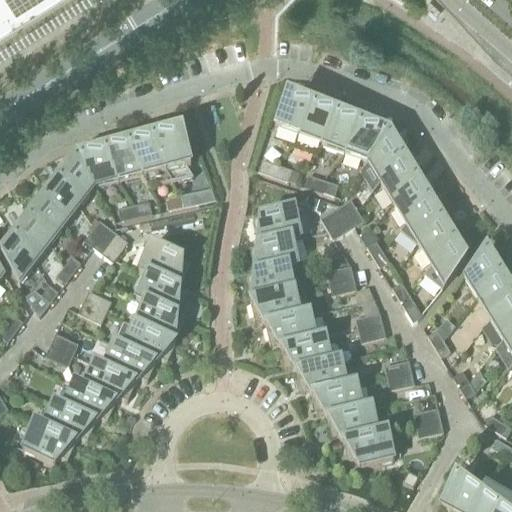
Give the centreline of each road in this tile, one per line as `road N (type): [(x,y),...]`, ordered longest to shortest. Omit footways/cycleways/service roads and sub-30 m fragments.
road 1 (residential): [(511,235),(428,121),(389,97),(321,77),(260,71),(87,123),(0,172)]
road 2 (residential): [(412,511),(464,425),(365,270)]
road 3 (unclassified): [(264,510),(278,455),(266,425),(221,390),(179,418),(156,502)]
road 4 (tertiary): [(0,114),(181,0)]
